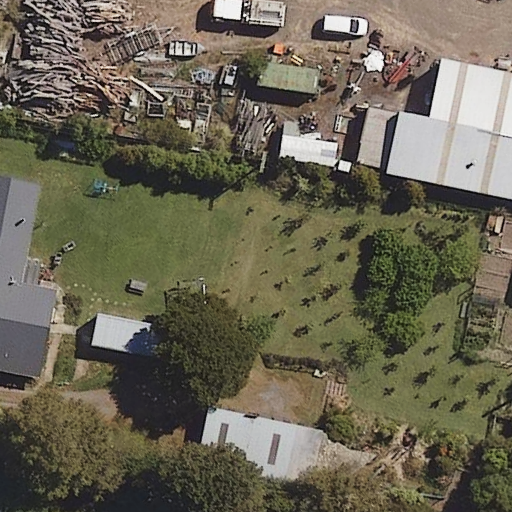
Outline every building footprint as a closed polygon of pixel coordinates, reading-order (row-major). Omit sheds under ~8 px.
[(323,69),(261,59),(255,94),(317,105),(323,69)] [(355,169),(511,201),(511,76),(441,62),(428,124),(367,111),(355,169)] [(339,145),(283,132),(277,162),(332,174),(339,145)] [(37,188),(0,181),(0,372),(39,379),(54,294),(20,288),(37,188)] [(511,274),(510,299),(511,299),(511,259),(489,257),(488,272),(511,274)] [(166,326),(93,315),(88,349),(161,360),(166,326)] [(323,433),(207,410),(195,468),(311,491),(323,433)]
